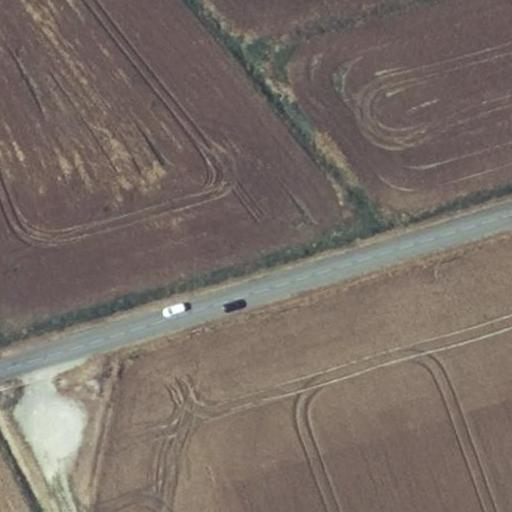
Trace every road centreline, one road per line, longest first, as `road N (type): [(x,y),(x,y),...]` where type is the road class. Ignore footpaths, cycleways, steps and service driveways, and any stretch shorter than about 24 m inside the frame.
road 1 (tertiary): [(0,369),(511,213)]
road 2 (track): [(37,358),(61,511)]
